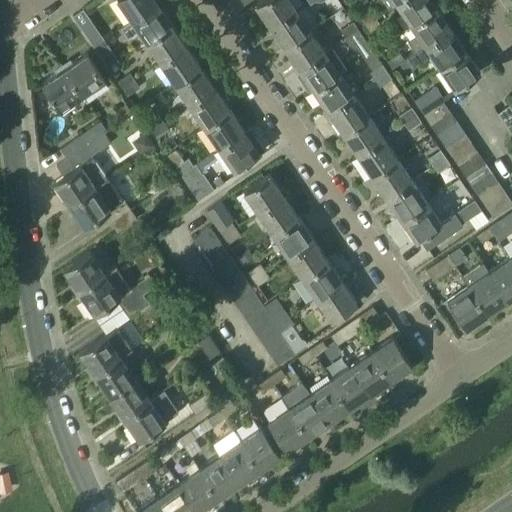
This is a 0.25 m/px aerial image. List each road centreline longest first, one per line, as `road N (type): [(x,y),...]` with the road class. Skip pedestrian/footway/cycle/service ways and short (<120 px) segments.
road 1 (residential): [(104,511),(61,419),(38,324),(1,29)]
road 2 (residential): [(459,376),(197,0)]
road 3 (residential): [(260,511),(459,376)]
